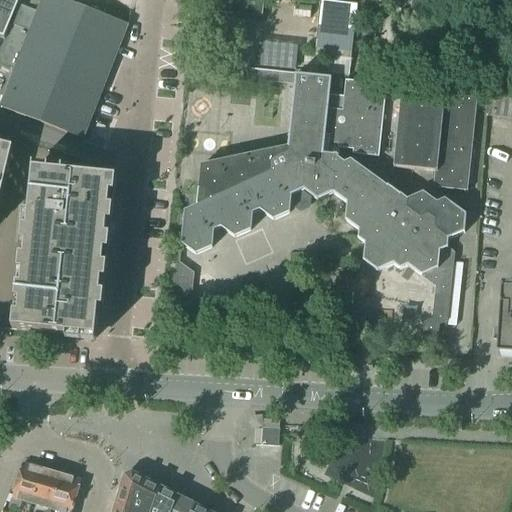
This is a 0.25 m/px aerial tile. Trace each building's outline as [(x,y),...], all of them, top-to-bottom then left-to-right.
[(0,0),(0,38),(4,40),(20,0),(0,0)] [(21,8),(15,24),(14,28),(0,63),(16,70),(1,107),(72,136),(81,140),(82,140),(83,139),(94,112),(112,66),(116,56),(121,43),(125,31),(126,29),(127,27),(105,18),(62,2),(56,0),(31,0),(28,10),(21,8)] [(214,0),(213,13),(236,16),(262,19),(263,0),(214,0)] [(315,50),(351,54),(356,8),(321,3),(318,29),(315,50)] [(187,64),(185,76),(186,76),(186,75),(187,75),(203,77),(212,78),(213,67),(204,66),(187,64)] [(466,217),(465,216),(445,202),(437,205),(423,195),(407,202),(401,197),(400,197),(388,188),(387,188),(351,162),(345,165),(338,161),(339,150),(352,152),(352,156),(378,159),(386,86),(345,82),(343,98),(329,97),(331,81),(318,79),(295,77),(293,95),(288,149),(201,167),(196,209),(184,214),(184,216),(178,218),(174,249),(182,246),(196,257),(212,249),(213,233),(221,229),(234,239),(251,232),(252,215),(260,212),(273,222),(289,215),(291,198),(304,192),(317,203),(333,195),(347,205),(345,222),(359,232),(358,241),(365,246),(363,263),(378,273),(393,266),(400,272),(408,268),(422,279),(436,289),(435,296),(450,298),(455,255),(447,250),(449,241),(464,235),(466,217)] [(433,189),(467,193),(468,193),(468,192),(467,192),(477,96),(478,95),(402,87),(402,89),(393,169),(435,173),(433,188),(433,189)] [(0,330),(12,331),(16,332),(96,340),(106,237),(108,225),(112,180),(33,172),(34,159),(12,154),(0,150),(0,330)] [(511,288),(502,288),(497,359),(500,359),(501,351),(511,351),(511,288)] [(423,334),(426,336),(430,339),(439,335),(440,326),(432,321),(424,324),(423,334)] [(261,447),(279,449),(279,435),(262,434),(261,447)] [(22,465),(13,496),(10,505),(21,509),(23,502),(32,505),(42,471),(22,465)] [(51,511),(61,477),(42,471),(32,505),(51,511)] [(115,508),(113,511),(132,511),(144,481),(132,474),(124,477),(124,478),(121,487),(115,508)] [(72,511),(81,483),(61,477),(51,511),(50,511),(72,511)] [(152,511),(161,489),(144,481),(132,511),(152,511)] [(171,511),(177,497),(161,489),(152,511),(171,511)] [(191,511),(194,506),(177,497),(171,511),(191,511)]
